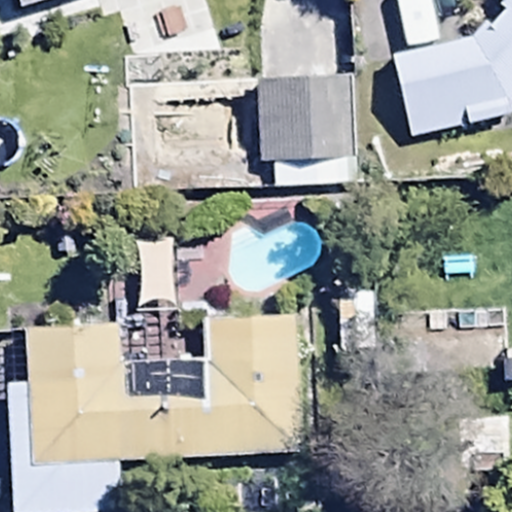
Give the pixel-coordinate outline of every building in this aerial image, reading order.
[(14,0),(21,22),(97,0),(14,0)] [(511,115),(511,114),(511,113),(511,0),(499,0),(491,8),(509,26),(492,44),(485,38),(471,53),(392,71),(411,152),(511,128),(511,115)] [(348,96),(256,99),(258,178),(272,178),(271,204),(324,203),(351,176),(348,96)] [(375,311),(338,311),(338,367),(375,367),(375,311)] [(12,511),(114,511),(113,480),(305,475),(306,467),(302,329),(202,332),(204,377),(121,380),(120,340),(27,342),(30,403),(10,403),(12,511)]
